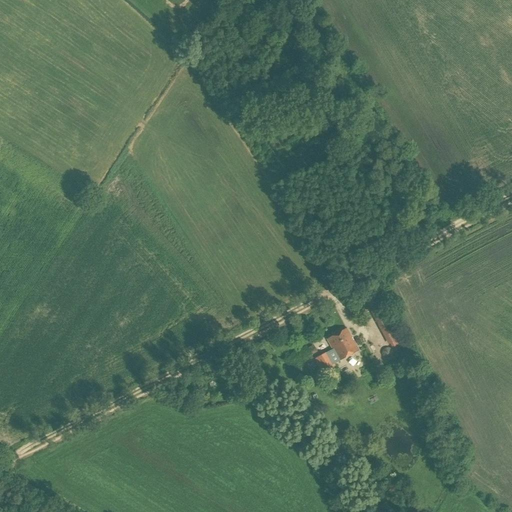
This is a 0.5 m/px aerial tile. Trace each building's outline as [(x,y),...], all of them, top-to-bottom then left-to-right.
[(370,306),(384,332),(394,327),(380,301),(370,306)] [(333,351),(328,354),(329,356),(334,364),(358,350),(346,329),(327,339),(333,351)] [(318,347),(311,352),(315,357),(322,353),(318,347)] [(291,357),(295,363),(310,355),(306,349),(291,357)] [(386,359),(388,359),(390,358),(391,357),(392,355),(393,354),(392,352),(391,350),(390,349),(389,349),(387,349),(385,349),(383,350),(382,352),(382,354),(382,355),(383,357),(385,358),(386,359)] [(315,359),(324,375),(336,368),(334,364),(329,356),(328,354),(327,352),(315,359)]
